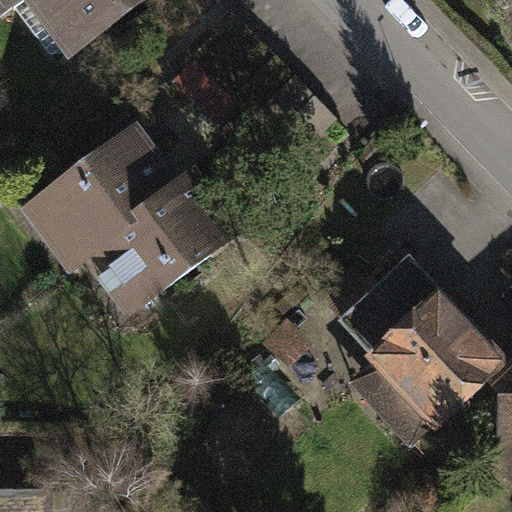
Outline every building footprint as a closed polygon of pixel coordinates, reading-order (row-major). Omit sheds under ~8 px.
[(38,0),(79,55),(154,0),(0,0),(0,3),(8,14),(26,0),(38,0)] [(350,122),(240,12),(198,54),(308,164),(350,122)] [(80,273),(95,261),(139,320),(259,229),(233,194),(207,160),(190,173),(169,145),(149,118),(30,207),(80,273)] [(450,432),(462,421),(511,374),(511,345),(422,250),(388,282),(364,256),(324,293),(344,314),(383,355),(357,378),(420,446),(443,424),(450,432)] [(511,472),(511,374),(462,421),(511,472)] [(0,511),(59,511),(60,486),(0,485),(0,511)]
